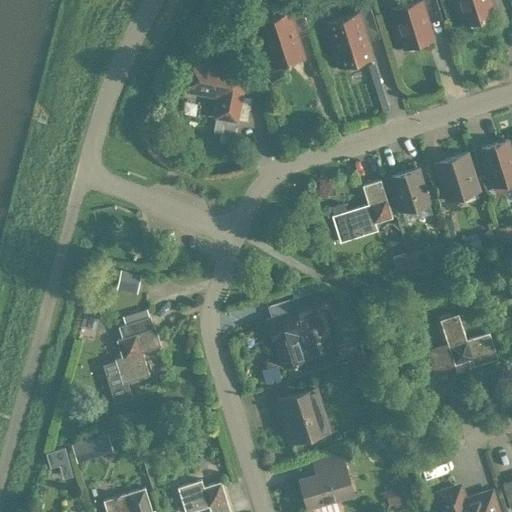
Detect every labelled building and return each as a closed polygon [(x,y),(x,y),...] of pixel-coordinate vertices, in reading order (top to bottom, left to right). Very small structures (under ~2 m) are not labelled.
[(438,7),(435,0),(412,0),(391,7),(402,45),(407,44),(407,46),(410,48),(417,45),(418,43),(417,40),(432,36),(424,12),(438,7)] [(479,17),(493,13),(488,0),(456,0),(464,22),(468,20),(469,23),(471,24),(478,22),(479,19),(479,17)] [(271,64),(284,59),(285,61),(288,60),(288,58),(301,54),(294,34),(296,30),(307,26),(299,1),(285,6),(286,10),(257,19),(271,64)] [(339,64),(369,55),(364,37),(366,33),(376,30),(369,5),(355,9),(355,10),(325,20),(339,64)] [(253,79),(245,77),(247,67),(185,55),(178,88),(216,96),(212,113),(236,118),(241,93),(250,95),(253,79)] [(511,155),(506,137),(479,146),(491,183),(511,176),(511,155)] [(466,150),(432,161),(444,198),(478,187),(466,150)] [(417,165),(388,175),(399,209),(428,200),(417,165)] [(374,221),(391,215),(379,177),(361,183),(367,202),(330,213),(339,239),(376,228),(374,221)] [(453,284),(462,303),(478,297),(470,277),(454,284),(453,284)] [(289,293),(294,307),(264,317),(272,340),(273,339),(281,363),(306,355),(298,331),(301,330),(297,317),(317,311),(309,287),(289,293)] [(473,364),(496,356),(488,330),(465,337),(456,311),(438,317),(453,363),(470,357),(473,364)] [(141,349),(159,343),(153,325),(149,314),(117,324),(121,335),(115,337),(120,354),(113,356),(121,381),(148,372),(141,349)] [(290,438),(326,426),(313,385),(273,398),(277,411),(281,410),(290,438)] [(326,511),(341,508),(337,494),(352,490),(340,451),(317,459),(320,471),(298,478),(307,511),(326,511)] [(511,504),(511,476),(501,480),(509,505),(511,504)] [(210,511),(230,511),(219,479),(202,484),(200,477),(176,485),(184,511),(207,504),(210,511)] [(442,511),(502,511),(493,484),(467,493),(462,478),(434,487),(442,511)] [(151,511),(143,485),(118,493),(118,492),(114,493),(114,494),(102,498),(106,511),(151,511)]
